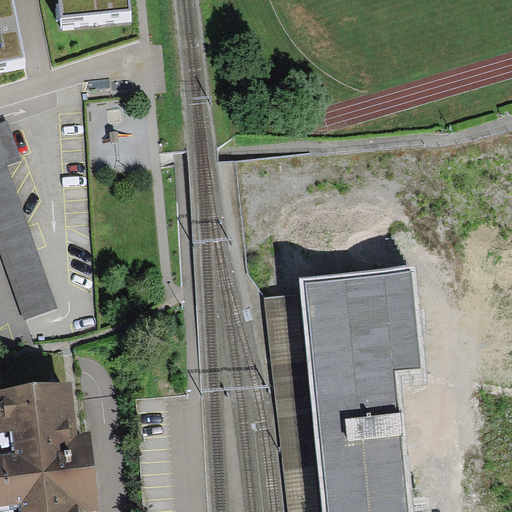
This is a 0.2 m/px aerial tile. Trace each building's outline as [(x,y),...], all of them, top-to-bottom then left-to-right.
[(0,0),(0,75),(25,71),(11,0),(0,0)] [(128,0),(58,0),(61,29),(130,23),(128,0)] [(0,126),(0,253),(24,322),(58,310),(8,168),(22,163),(8,123),(0,126)] [(412,289),(306,300),(327,511),(408,511),(396,388),(422,385),(412,289)] [(327,511),(306,300),(264,303),(287,511),(327,511)] [(42,399),(0,403),(0,511),(97,511),(91,446),(78,448),(72,396),(67,396),(53,385),(42,399)]
